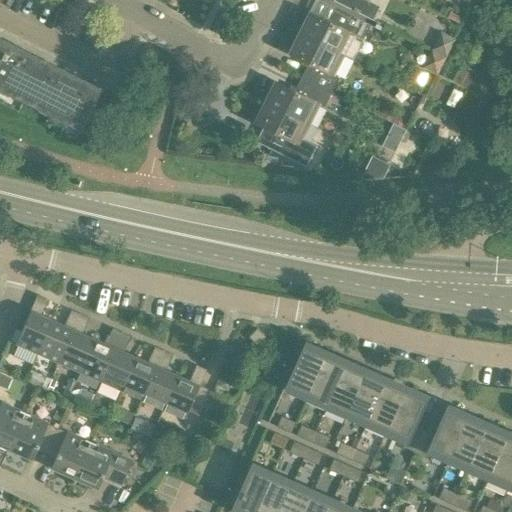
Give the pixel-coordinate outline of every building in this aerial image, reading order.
[(369,0),(332,0),(332,1),(372,21),(380,6),(369,1),(369,0)] [(309,13),(298,33),(345,56),(355,36),(362,40),(370,25),(336,8),(329,23),(309,13)] [(440,31),(431,50),(446,57),(455,40),(440,31)] [(308,64),(301,78),(331,93),(338,78),(335,76),(345,56),(298,33),(288,54),(308,64)] [(0,90),(79,130),(100,88),(0,38),(0,90)] [(446,57),(431,50),(421,68),(436,76),(446,57)] [(275,82),(264,103),(310,125),(320,105),(324,107),(331,93),(301,78),(294,92),(275,82)] [(310,125),(264,103),(254,123),(273,133),(266,147),(306,168),(316,146),(303,140),(310,125)] [(396,151),(407,128),(394,122),(383,144),(396,151)] [(15,344),(37,354),(52,321),(40,316),(47,300),(37,295),(15,344)] [(37,354),(58,363),(80,314),(71,310),(64,326),(52,321),(37,354)] [(58,363),(79,372),(94,339),(82,334),(89,318),(80,314),(58,363)] [(79,372),(100,382),(122,333),(113,329),(106,345),(94,339),(79,372)] [(248,337),(257,346),(265,337),(257,329),(248,337)] [(100,382),(121,391),(136,358),(123,352),(130,337),(122,333),(100,382)] [(286,389),(306,398),(326,354),(305,345),(292,374),(290,373),(284,386),(287,387),(286,389)] [(121,391),(142,400),(163,351),(154,347),(147,363),(136,358),(121,391)] [(142,400),(163,409),(177,376),(165,371),(172,355),(163,351),(142,400)] [(306,398),(326,407),(346,362),(326,354),(306,398)] [(326,407),(346,415),(365,371),(346,362),(326,407)] [(177,376),(163,409),(185,419),(188,411),(198,416),(209,390),(199,386),(206,370),(196,366),(189,381),(177,376)] [(346,415),(366,424),(385,380),(365,371),(346,415)] [(38,384),(47,389),(51,380),(42,375),(38,384)] [(217,388),(227,392),(232,382),(221,377),(217,388)] [(61,394),(68,397),(75,381),(68,378),(61,394)] [(51,380),(47,389),(53,391),(57,382),(51,380)] [(366,424),(385,433),(405,389),(385,380),(366,424)] [(403,447),(414,452),(424,430),(413,425),(425,398),(405,389),(385,433),(405,442),(403,447)] [(0,445),(8,450),(25,413),(2,403),(1,404),(0,403),(0,445)] [(429,452),(448,461),(468,417),(447,407),(435,435),(424,430),(414,452),(426,458),(429,452)] [(38,446),(47,450),(57,428),(47,424),(48,423),(25,413),(8,450),(31,460),(38,446)] [(276,427),(291,434),(296,423),(281,416),(276,427)] [(135,417),(131,425),(130,428),(129,429),(136,433),(142,420),(135,417)] [(448,461),(468,470),(488,425),(468,417),(448,461)] [(296,436),(310,442),(315,431),(301,425),(296,436)] [(468,470),(488,478),(507,434),(488,425),(468,470)] [(51,468),(74,479),(90,442),(67,432),(67,433),(57,428),(47,450),(57,454),(51,468)] [(315,431),(310,442),(325,449),(330,438),(315,431)] [(269,444),(283,450),(288,439),(274,433),(269,444)] [(488,478),(508,487),(511,477),(511,436),(507,434),(488,478)] [(150,441),(146,453),(159,458),(163,446),(150,441)] [(289,452),(303,459),(308,448),(293,441),(289,452)] [(90,442),(74,479),(97,489),(102,477),(120,485),(131,461),(113,453),(113,452),(90,442)] [(335,453),(350,460),(355,449),(340,442),(335,453)] [(308,448),(303,459),(318,465),(323,454),(308,448)] [(355,449),(350,460),(365,466),(369,455),(355,449)] [(328,470),(343,476),(347,465),(333,459),(328,470)] [(347,465),(343,476),(357,483),(362,472),(347,465)] [(232,510),(237,511),(256,511),(272,475),(252,466),(251,468),(248,467),(243,480),(245,481),(232,510)] [(256,511),(279,511),(292,484),(272,475),(256,511)] [(279,511),(303,511),(312,493),(292,484),(279,511)] [(401,487),(396,497),(405,502),(410,492),(401,487)] [(438,499),(453,505),(457,494),(443,488),(438,499)] [(303,511),(326,511),(332,501),(312,493),(303,511)] [(457,494),(453,505),(467,511),(472,501),(457,494)] [(326,511),(350,511),(351,510),(332,501),(326,511)]
